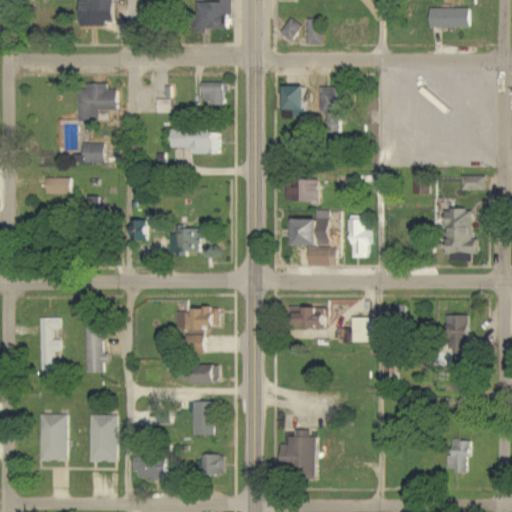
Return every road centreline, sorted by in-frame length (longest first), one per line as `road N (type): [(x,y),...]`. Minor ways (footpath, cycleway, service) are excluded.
road 1 (residential): [(508,511),(506,0)]
road 2 (residential): [(12,511),(14,0)]
road 3 (secondary): [(248,511),(249,0)]
road 4 (residential): [(511,61),(248,66)]
road 5 (residential): [(511,505),(249,502)]
road 6 (residential): [(511,284),(250,280)]
road 7 (residential): [(250,280),(0,281)]
road 8 (residential): [(249,502),(12,500)]
road 9 (residential): [(248,66),(14,66)]
